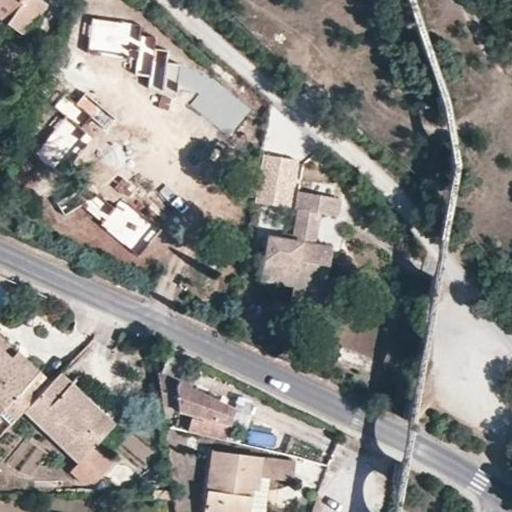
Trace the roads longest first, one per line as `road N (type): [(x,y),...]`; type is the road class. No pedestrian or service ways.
road 1 (tertiary): [(0,257),(360,420),(511,507)]
road 2 (track): [(511,339),(393,194),(168,0)]
